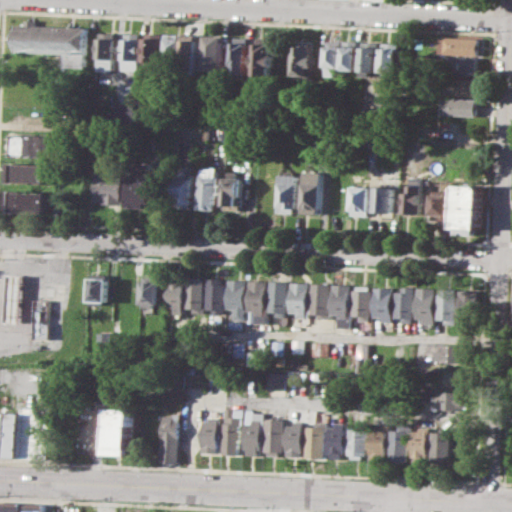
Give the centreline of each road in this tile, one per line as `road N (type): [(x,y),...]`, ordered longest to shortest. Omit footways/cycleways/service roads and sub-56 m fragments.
road 1 (secondary): [(0,479),(511,502)]
road 2 (residential): [(0,238),(511,260)]
road 3 (residential): [(510,0),(489,502)]
road 4 (residential): [(69,0),(511,19)]
